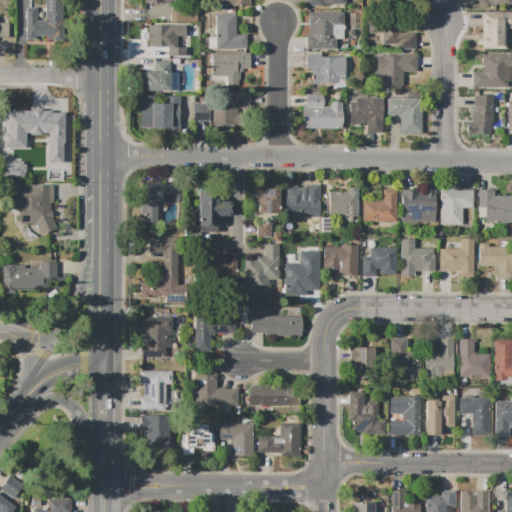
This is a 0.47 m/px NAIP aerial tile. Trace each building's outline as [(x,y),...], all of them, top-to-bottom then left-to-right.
[(26,7),(36,7),(36,20),(45,20),(45,0),(64,0),(64,41),(53,41),(53,38),(45,38),(45,36),(36,36),(36,39),(26,39),(26,7)] [(170,23),(170,9),(197,9),(197,23),(170,23)] [(334,50),(303,50),(303,37),(308,37),(308,12),(341,12),(340,25),(331,25),(331,39),(334,39),(334,50)] [(244,50),(214,50),(215,15),(234,15),(234,36),(244,36),(244,50)] [(414,50),(396,50),(396,44),(380,44),(380,33),(368,33),(368,17),(398,17),(398,33),(414,33),(414,50)] [(480,20),(504,19),(504,49),(481,49),(480,20)] [(0,23),(9,23),(9,37),(0,37),(0,23)] [(148,25),(170,25),(170,44),(185,44),(185,56),(169,56),(169,47),(148,47),(148,25)] [(305,52),(320,52),(320,58),(344,58),(344,76),(337,76),(337,84),(319,84),(319,86),(310,86),(311,71),(305,71),(305,52)] [(210,53),(249,54),(249,69),(239,69),(239,75),(210,75),(210,53)] [(402,87),(376,87),(376,54),(416,54),(416,72),(402,72),(402,87)] [(471,89),(470,73),(481,73),(481,55),(511,55),(511,66),(506,66),(506,89),(471,89)] [(142,91),(142,76),(145,76),(145,71),(154,71),(154,61),(169,61),(169,91),(142,91)] [(300,129),(300,108),(303,108),(304,95),(321,96),(321,108),(329,108),(329,103),(341,103),(341,129),(300,129)] [(492,96),(493,134),(470,135),(470,96),(492,96)] [(355,98),(381,98),(381,133),(366,133),(366,127),(348,127),(348,102),(355,102),(355,98)] [(387,100),(422,100),(422,135),(398,134),(398,115),(387,115),(387,100)] [(192,120),(192,103),(239,103),(238,120),(229,120),(229,129),(214,129),(214,120),(192,120)] [(149,104),(169,105),(169,133),(149,133),(149,104)] [(11,109),(57,109),(57,173),(35,173),(35,127),(11,127),(11,109)] [(10,151),(26,151),(26,169),(0,169),(0,155),(10,155),(10,151)] [(13,186),(23,186),(23,184),(54,185),(53,201),(56,229),(41,236),(35,223),(26,225),(17,225),(12,209),(13,186)] [(139,184),(173,184),(173,202),(157,202),(157,224),(139,224),(139,184)] [(256,186),(266,186),(266,190),(277,190),(277,202),(274,202),(274,215),(256,215),(256,186)] [(317,186),(317,217),(284,217),(284,199),(286,199),(286,186),(295,186),(295,188),(304,189),(304,186),(317,186)] [(439,190),(450,190),(450,187),(459,187),(459,190),(471,190),(471,209),(461,209),(461,226),(438,226),(439,190)] [(357,188),(357,219),(346,219),(346,214),(328,214),(328,193),(347,193),(347,188),(357,188)] [(395,190),(395,222),(361,222),(361,202),(381,202),(381,190),(395,190)] [(400,191),(434,191),(434,223),(400,223),(400,191)] [(477,191),(493,191),(493,197),(511,197),(511,224),(477,224),(477,191)] [(196,194),(217,194),(217,203),(227,203),(227,217),(217,217),(217,233),(195,233),(196,194)] [(147,237),(177,237),(177,286),(185,286),(185,306),(149,306),(149,273),(162,273),(162,253),(147,253),(147,237)] [(400,240),(413,239),(413,249),(433,249),(433,272),(400,273),(400,240)] [(473,240),(473,280),(459,280),(459,272),(438,272),(438,250),(459,250),(459,240),(473,240)] [(235,258),(216,258),(215,243),(204,244),(204,281),(235,280),(235,258)] [(299,244),(318,244),(318,258),(299,258),(299,244)] [(477,244),(487,244),(487,248),(510,248),(511,277),(496,277),(496,267),(477,267),(477,244)] [(243,261),(255,261),(254,257),(262,257),(262,245),(277,245),(277,279),(266,280),(266,294),(243,294),(243,261)] [(322,247),(341,247),(341,245),(358,245),(358,276),(341,276),(341,270),(325,270),(325,263),(322,263),(322,247)] [(396,248),(396,274),(380,274),(380,269),(376,269),(376,276),(363,277),(363,257),(370,257),(370,248),(396,248)] [(3,265),(14,265),(14,267),(15,267),(15,269),(25,269),(25,268),(39,268),(39,262),(56,262),(56,278),(47,278),(47,290),(15,290),(15,293),(3,293),(3,265)] [(282,271),(314,270),(314,287),(299,287),(299,305),(282,306),(282,271)] [(233,316),(233,333),(211,333),(211,351),(193,351),(193,317),(233,316)] [(250,317),(299,316),(299,336),(250,337),(250,317)] [(137,319),(171,319),(171,333),(162,333),(162,357),(141,357),(141,333),(137,333),(137,319)] [(388,340),(405,340),(405,353),(419,353),(419,375),(387,375),(388,340)] [(452,341),(452,376),(423,376),(423,352),(438,352),(438,340),(452,341)] [(458,340),(472,340),(471,356),(489,356),(489,379),(457,378),(458,340)] [(493,341),(511,341),(511,361),(511,380),(492,380),(493,341)] [(374,347),(349,346),(349,377),(373,377),(374,347)] [(139,371),(170,372),(170,385),(165,385),(165,412),(139,412),(139,396),(142,396),(142,384),(138,384),(139,371)] [(237,406),(194,406),(194,376),(216,376),(216,389),(237,389),(237,406)] [(294,408),(248,407),(248,387),(294,387),(294,408)] [(348,393),(362,393),(362,405),(366,405),(366,400),(376,400),(376,422),(347,421),(348,393)] [(424,401),(440,402),(440,396),(453,397),(453,437),(423,436),(424,401)] [(389,397),(419,397),(419,437),(388,437),(388,422),(401,422),(401,415),(388,414),(389,397)] [(494,402),(509,402),(509,397),(511,397),(511,436),(493,436),(494,402)] [(458,398),(488,399),(487,437),(470,437),(471,414),(458,413),(458,398)] [(167,446),(168,415),(142,414),(141,445),(167,446)] [(218,424),(252,425),(252,457),(230,457),(230,440),(218,440),(218,424)] [(278,424),(298,424),(298,458),(278,458),(278,453),(256,453),(256,436),(278,436),(278,424)] [(179,428),(207,429),(207,434),(212,434),(212,452),(200,452),(200,449),(191,449),(191,456),(179,456),(179,428)] [(0,490),(9,475),(23,484),(14,499),(0,490)] [(494,511),(511,511),(511,491),(504,491),(504,511),(494,511)] [(390,511),(390,492),(404,492),(404,500),(419,500),(419,511),(390,511)] [(424,511),(424,496),(439,496),(439,492),(453,492),(453,507),(446,507),(446,511),(424,511)] [(458,511),(458,502),(472,502),(472,492),(488,492),(488,511),(458,511)] [(34,511),(35,509),(47,509),(47,499),(55,499),(55,495),(64,495),(64,499),(70,499),(70,511),(34,511)] [(0,511),(0,496),(15,507),(11,511),(0,511)] [(372,511),(373,501),(351,502),(351,511),(372,511)]
